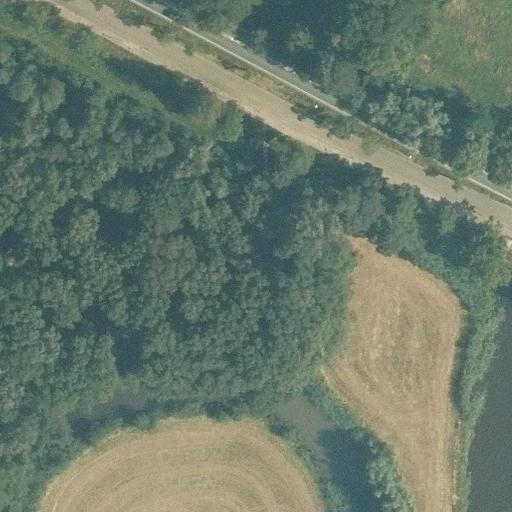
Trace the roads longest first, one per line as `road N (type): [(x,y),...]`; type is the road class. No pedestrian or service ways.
road 1 (residential): [(59,0),(511,220)]
road 2 (tertiary): [(511,183),(157,0)]
